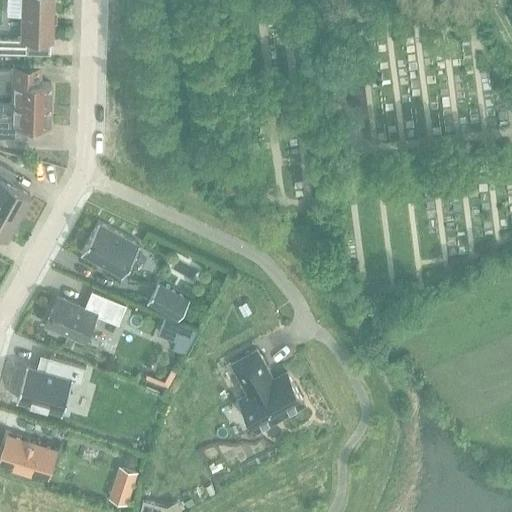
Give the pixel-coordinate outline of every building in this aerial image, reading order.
[(0,38),(0,52),(26,53),(48,53),(48,41),(52,41),(52,0),(6,0),(6,14),(20,15),(20,39),(0,38)] [(11,104),(50,105),(50,83),(23,82),(23,70),(0,69),(0,90),(12,91),(11,104)] [(49,127),(50,105),(11,104),(11,116),(0,115),(0,137),(21,138),(22,126),(49,127)] [(0,206),(17,216),(29,194),(9,183),(15,173),(0,164),(0,206)] [(224,167),(227,192),(241,190),(238,166),(224,167)] [(0,235),(5,238),(17,216),(0,206),(0,235)] [(123,276),(140,245),(98,222),(81,253),(123,276)] [(204,281),(210,263),(195,258),(189,277),(204,281)] [(158,281),(148,301),(179,318),(190,298),(158,281)] [(118,322),(125,305),(92,291),(86,307),(57,296),(46,324),(85,340),(96,313),(118,322)] [(197,331),(184,325),(174,348),(185,353),(197,331)] [(270,372),(257,349),(231,363),(249,394),(240,399),(257,429),(304,402),(287,372),(272,381),(268,373),(270,372)] [(63,412),(73,379),(82,381),(86,366),(50,356),(46,370),(27,364),(17,399),(63,412)] [(8,433),(0,459),(0,460),(46,475),(54,448),(8,433)] [(121,467),(116,482),(131,487),(136,471),(121,467)] [(155,483),(149,498),(166,504),(171,489),(155,483)]
